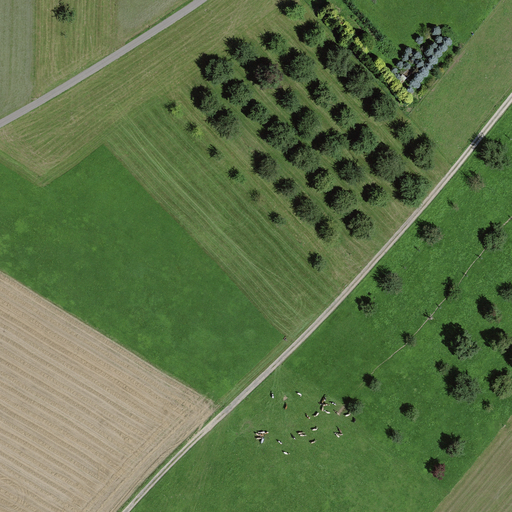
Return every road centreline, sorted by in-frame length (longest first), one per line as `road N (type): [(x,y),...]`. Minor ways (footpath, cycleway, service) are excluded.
road 1 (track): [(511,102),(382,254),(126,511)]
road 2 (unclassified): [(196,0),(0,122)]
